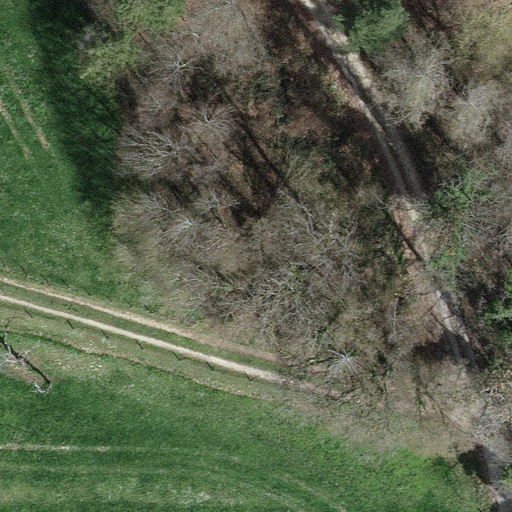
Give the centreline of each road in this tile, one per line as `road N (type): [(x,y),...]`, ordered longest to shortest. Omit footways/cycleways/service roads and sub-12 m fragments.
road 1 (track): [(508,511),(489,427),(422,226),(319,0)]
road 2 (track): [(0,286),(489,427)]
